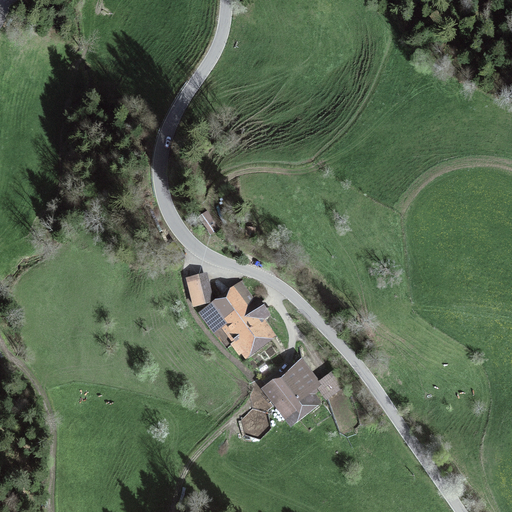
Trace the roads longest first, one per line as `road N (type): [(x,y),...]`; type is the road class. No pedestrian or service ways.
road 1 (tertiary): [(226,0),(216,50),(163,140),(159,180),(172,220),(199,251),(293,295),(362,369),(461,511)]
road 2 (track): [(258,386),(200,448),(174,511)]
